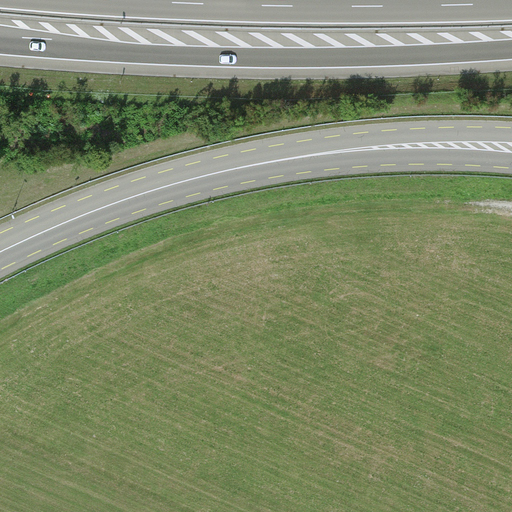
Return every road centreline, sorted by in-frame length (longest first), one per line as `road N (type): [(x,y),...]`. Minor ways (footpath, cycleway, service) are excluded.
road 1 (track): [(511,208),(332,207),(230,226),(119,265),(0,328)]
road 2 (primary): [(0,253),(148,192),(269,162),(414,146),(511,148)]
road 3 (motorway): [(0,38),(252,55),(511,47)]
road 4 (motorway): [(511,4),(115,0)]
